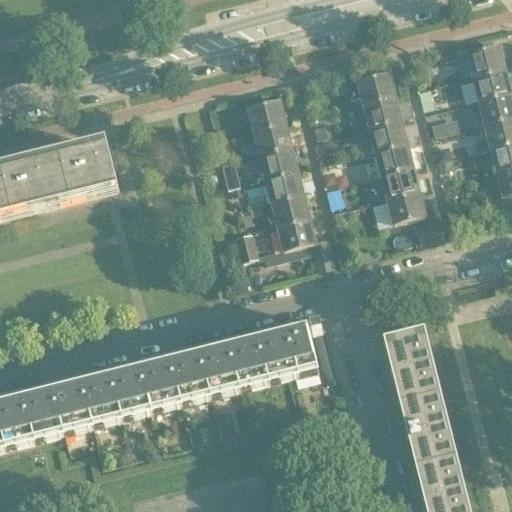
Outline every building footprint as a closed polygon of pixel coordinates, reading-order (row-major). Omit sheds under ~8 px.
[(500,50),(467,58),(473,83),(506,75),(500,50)] [(456,62),(454,54),(442,57),(444,65),(456,62)] [(506,75),(473,83),(479,107),(511,99),(506,75)] [(390,78),(358,86),(364,110),(396,102),(390,78)] [(338,98),(348,95),(347,89),(336,91),(338,98)] [(435,113),(430,94),(420,96),(425,116),(435,113)] [(511,98),(511,99),(479,107),(485,131),(511,123),(511,98)] [(396,102),(364,110),(370,134),(402,126),(396,102)] [(280,105),(248,113),(254,138),(286,130),(280,105)] [(435,137),(460,134),(458,117),(433,120),(435,137)] [(511,123),(485,131),(492,155),(511,149),(511,123)] [(402,126),(370,134),(376,158),(408,150),(402,126)] [(286,130),(254,138),(260,161),(292,154),(286,130)] [(350,146),(360,144),(359,137),(349,139),(350,146)] [(0,224),(119,194),(109,153),(107,148),(96,151),(97,156),(9,178),(7,173),(0,174),(0,224)] [(511,149),(492,155),(497,178),(511,174),(511,149)] [(408,150),(376,158),(382,182),(414,174),(408,150)] [(292,154),(260,161),(266,185),(298,177),(292,154)] [(414,174),(382,182),(388,206),(420,198),(414,174)] [(511,174),(497,178),(504,203),(511,200),(511,174)] [(298,177),(266,185),(272,209),(304,202),(298,177)] [(420,198),(388,206),(394,230),(426,222),(420,198)] [(304,202),(272,209),(278,233),(310,225),(304,202)] [(143,222),(140,209),(131,211),(134,225),(143,222)] [(253,221),(263,219),(261,212),(251,215),(253,221)] [(422,250),(446,244),(442,224),(418,229),(422,250)] [(316,249),(310,225),(278,233),(284,256),(272,259),(273,263),(290,259),(290,257),(316,249)] [(259,264),(253,240),(235,244),(240,269),(259,264)] [(322,274),(334,271),(329,248),(317,250),(322,274)] [(0,456),(319,376),(310,341),(323,337),(321,329),(311,331),(310,329),(292,328),(293,332),(278,336),(279,342),(0,412),(0,456)] [(425,335),(393,343),(385,345),(401,408),(441,398),(425,335)] [(441,398),(401,408),(417,472),(457,462),(441,398)] [(469,511),(457,462),(417,472),(426,511),(469,511)]
